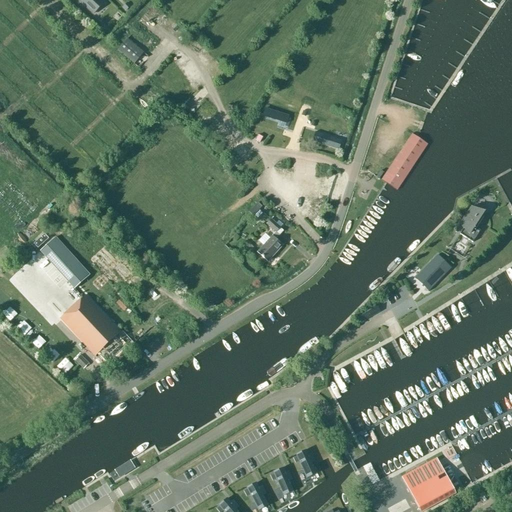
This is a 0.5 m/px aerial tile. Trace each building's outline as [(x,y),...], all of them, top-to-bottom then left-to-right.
[(76,0),(92,15),(104,2),(101,0),(76,0)] [(121,7),(125,10),(130,5),(126,2),(121,7)] [(146,4),(142,10),(154,17),(157,11),(146,4)] [(222,21),(231,14),(222,4),(213,12),(222,21)] [(210,34),(217,26),(208,18),(202,26),(210,34)] [(136,21),(129,34),(152,47),(160,35),(136,21)] [(172,30),(176,35),(184,29),(180,24),(172,30)] [(196,35),(187,41),(191,46),(199,41),(196,35)] [(178,49),(171,58),(187,70),(194,62),(178,49)] [(24,70),(19,74),(24,82),(30,78),(24,70)] [(199,103),(208,112),(215,105),(205,96),(199,103)] [(264,117),(285,124),(288,115),(267,108),(264,117)] [(333,115),(327,148),(337,150),(343,117),(333,115)] [(255,128),(269,135),(275,123),(261,116),(255,128)] [(412,134),(382,180),(397,190),(427,144),(412,134)] [(210,184),(214,174),(208,172),(204,182),(210,184)] [(469,208),(458,225),(462,228),(459,234),(472,242),(479,230),(479,229),(478,230),(477,230),(482,223),(477,220),(483,211),(482,211),(469,208)] [(271,219),(266,224),(276,232),(276,233),(280,228),(271,219)] [(265,244),(257,253),(267,262),(282,245),(276,239),(283,231),(280,228),(276,233),(276,232),(272,236),(265,244)] [(447,233),(432,244),(437,252),(453,241),(447,233)] [(44,234),(33,244),(37,248),(48,239),(44,234)] [(39,252),(73,289),(89,275),(55,237),(39,252)] [(429,291),(451,269),(450,268),(448,271),(442,264),(444,262),(437,256),(414,278),(415,279),(417,277),(423,283),(422,284),(429,291)] [(83,295),(59,319),(106,368),(131,346),(83,295)] [(370,310),(357,317),(360,323),(373,316),(370,310)] [(83,368),(88,364),(81,356),(76,361),(83,368)] [(296,456),(293,458),(295,463),(299,462),(306,478),(316,473),(312,463),(315,461),(312,454),(308,455),(306,450),(296,455),(296,456)] [(437,458),(401,477),(419,511),(421,511),(455,494),(437,458)] [(273,474),(270,475),(272,481),(276,479),(283,496),(293,491),(289,481),(292,479),(289,472),(285,473),(283,468),(273,472),(273,474)] [(247,489),(243,491),(246,496),(250,494),(258,510),(268,505),(263,495),(266,493),(262,486),(259,488),(256,483),(246,488),(247,489)] [(219,506),(216,509),(218,511),(221,511),(223,511),(238,511),(236,509),(239,506),(233,500),(231,503),(227,498),(218,506),(219,506)]
